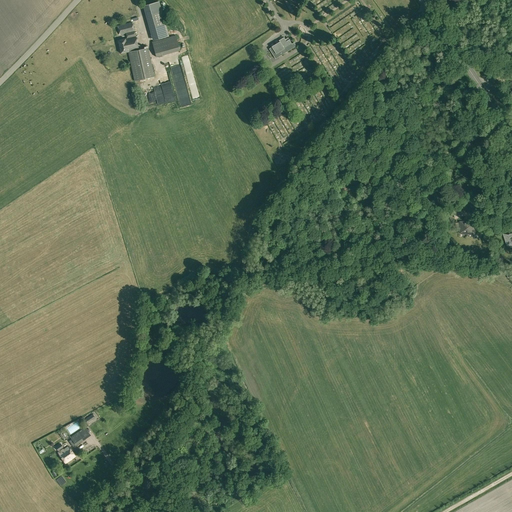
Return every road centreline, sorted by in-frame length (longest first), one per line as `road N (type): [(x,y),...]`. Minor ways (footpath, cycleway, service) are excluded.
road 1 (track): [(193,390),(194,348),(221,315),(261,210),(425,6)]
road 2 (track): [(87,511),(193,390)]
road 3 (primary): [(511,132),(421,0)]
